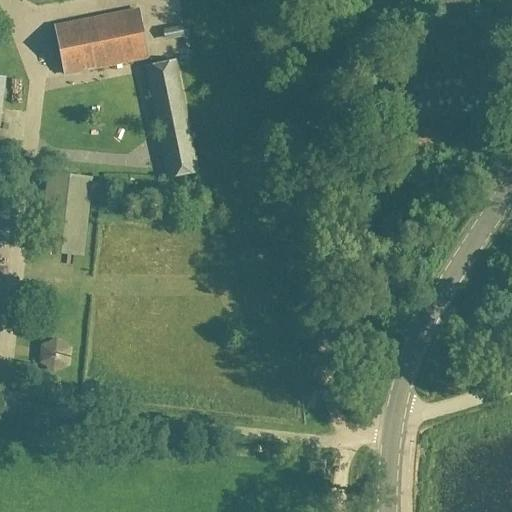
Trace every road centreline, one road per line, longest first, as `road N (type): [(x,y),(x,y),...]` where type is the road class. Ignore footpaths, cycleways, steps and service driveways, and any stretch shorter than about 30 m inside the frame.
road 1 (track): [(347,439),(331,408),(287,0)]
road 2 (unclassified): [(392,421),(319,443),(0,407)]
road 3 (tertiary): [(392,421),(442,298),(511,188)]
road 4 (unclassified): [(392,421),(511,389)]
